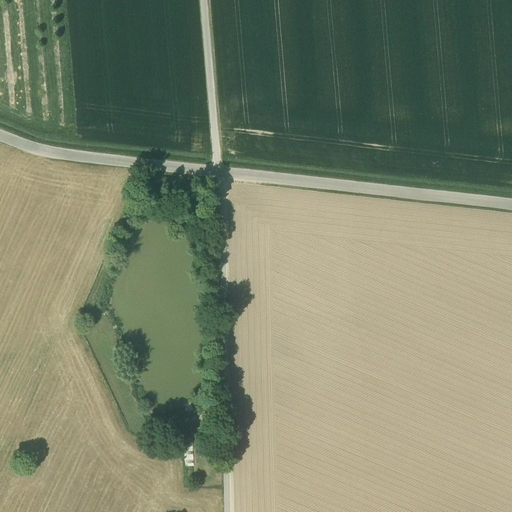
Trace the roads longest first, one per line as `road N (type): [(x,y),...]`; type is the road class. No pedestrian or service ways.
road 1 (unclassified): [(226,511),(220,170)]
road 2 (unclassified): [(511,204),(220,170)]
road 3 (unclassified): [(220,170),(45,151),(0,133)]
road 4 (track): [(220,170),(205,0)]
